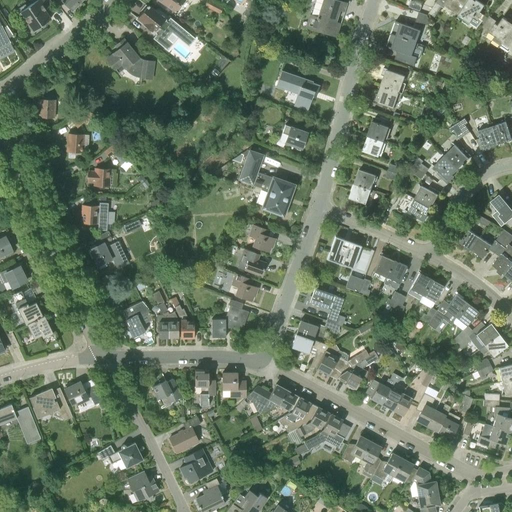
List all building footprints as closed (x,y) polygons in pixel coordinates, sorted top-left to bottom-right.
[(34,31),(51,19),(44,10),(52,5),(48,0),(35,0),(36,0),(20,11),(34,31)] [(80,2),(78,0),(60,0),(71,11),(76,6),(79,7),(81,5),(79,2),(80,2)] [(183,0),(157,0),(175,12),(183,0)] [(220,14),(223,7),(209,0),(207,0),(205,6),(220,14)] [(242,15),(250,17),(256,1),(254,0),(244,0),(244,2),(246,3),(242,15)] [(309,14),(305,27),(323,32),(335,36),(339,24),(335,22),(337,16),(339,9),(343,11),(345,3),(335,0),(315,0),(311,15),(309,14)] [(447,0),(445,5),(459,15),(468,0),(447,0)] [(468,0),(459,15),(464,18),(463,19),(469,23),(476,28),(481,20),(479,19),(482,14),(480,13),(485,5),(478,0),(468,0)] [(436,2),(429,13),(434,16),(441,5),(436,2)] [(169,41),(178,30),(148,5),(137,18),(157,35),(159,33),(169,41)] [(422,26),(429,24),(428,16),(419,12),(415,23),(422,26)] [(488,18),(482,27),(485,29),(485,30),(489,32),(495,36),(493,40),(501,45),(502,44),(511,28),(511,22),(508,20),(503,17),(499,23),(498,25),(488,18)] [(405,39),(416,43),(421,30),(395,21),(391,34),(405,39)] [(0,47),(10,42),(8,38),(7,36),(13,33),(7,26),(3,28),(0,22),(0,47)] [(184,27),(179,32),(191,43),(196,37),(184,27)] [(511,28),(502,44),(511,49),(505,59),(510,63),(511,61),(511,28)] [(416,43),(405,39),(391,34),(386,47),(398,51),(395,59),(414,66),(417,57),(412,55),(416,43)] [(119,49),(107,59),(118,73),(125,68),(126,70),(132,66),(140,70),(139,77),(142,77),(151,79),(154,62),(140,60),(124,39),(116,46),(119,49)] [(173,67),(167,62),(163,66),(169,72),(173,67)] [(381,85),(400,92),(406,76),(383,68),(381,76),(384,77),(381,85)] [(315,98),(319,85),(312,83),(313,81),(281,70),(275,86),(298,94),(293,105),(307,111),(312,97),(315,98)] [(441,86),(443,79),(438,77),(435,84),(441,86)] [(400,92),(381,85),(378,94),(374,93),(372,100),(394,108),(400,92)] [(54,118),(55,100),(40,99),(39,117),(54,118)] [(71,120),(77,128),(93,116),(86,108),(71,120)] [(465,118),(457,123),(465,136),(470,132),(465,125),(468,123),(465,118)] [(367,136),(384,141),(389,127),(372,121),(367,136)] [(506,122),(491,127),(498,145),(511,139),(511,129),(511,128),(508,129),(506,122)] [(465,136),(457,123),(449,128),(452,133),(454,131),(459,139),(465,136)] [(301,149),(307,132),(285,124),(282,133),(287,135),(284,142),(301,149)] [(498,145),(491,127),(478,131),(480,138),(477,139),(481,153),(485,151),(484,149),(498,145)] [(68,134),(67,152),(68,152),(68,158),(81,159),(81,152),(83,152),(84,134),(68,134)] [(384,141),(367,136),(368,136),(363,151),(379,156),(384,141)] [(128,158),(115,142),(103,152),(108,157),(113,154),(121,163),(128,158)] [(454,145),(444,155),(458,169),(471,156),(462,148),(460,150),(454,145)] [(263,155),(249,150),(247,156),(239,178),(252,183),(254,179),(270,185),(262,207),(283,215),(294,185),(273,177),(257,171),(263,155)] [(458,169),(444,155),(433,166),(439,172),(437,174),(447,184),(450,181),(448,179),(458,169)] [(413,165),(425,174),(429,169),(421,163),(423,161),(419,158),(413,165)] [(388,170),(400,174),(403,168),(390,164),(388,170)] [(425,174),(413,165),(408,173),(412,176),(414,173),(421,179),(425,174)] [(88,170),(87,182),(94,182),(94,186),(110,187),(111,169),(95,168),(95,171),(88,170)] [(354,184),(371,190),(376,175),(359,169),(354,184)] [(400,174),(388,170),(386,177),(398,181),(400,174)] [(145,179),(141,174),(137,178),(141,183),(145,179)] [(145,179),(141,183),(146,188),(150,185),(145,179)] [(371,190),(354,184),(349,198),(366,204),(371,190)] [(421,185),(414,199),(431,208),(440,192),(429,186),(428,189),(421,185)] [(401,198),(403,193),(395,188),(388,201),(394,204),(398,196),(401,198)] [(499,209),(493,215),(501,226),(506,222),(511,217),(511,209),(501,195),(493,202),(499,209)] [(431,208),(414,199),(407,212),(414,216),(412,218),(425,225),(426,222),(424,221),(431,208)] [(107,203),(98,203),(98,206),(82,205),(81,223),(97,224),(97,230),(105,231),(107,203)] [(488,228),(491,222),(479,215),(475,220),(488,228)] [(272,247),(275,239),(267,236),(269,230),(253,224),(251,230),(249,236),(256,238),(253,246),(269,252),(271,247),(272,247)] [(460,242),(472,250),(480,238),(469,230),(460,242)] [(480,238),(472,250),(484,258),(489,250),(494,253),(500,245),(510,234),(505,230),(495,241),(492,245),(480,238)] [(101,240),(109,237),(107,231),(98,235),(101,240)] [(500,257),(493,265),(504,274),(511,264),(511,250),(507,247),(511,240),(511,235),(510,234),(500,245),(494,253),(500,257)] [(350,275),(363,279),(366,273),(364,272),(357,269),(363,253),(359,251),(361,245),(335,236),(327,259),(342,264),(341,266),(352,270),(350,275)] [(0,239),(0,256),(4,254),(5,257),(14,253),(6,237),(0,239)] [(98,266),(112,259),(104,243),(90,250),(98,266)] [(261,276),(266,263),(258,260),(260,254),(245,249),(240,261),(247,263),(245,270),(261,276)] [(386,277),(394,260),(381,254),(373,271),(386,277)] [(386,277),(383,283),(387,285),(390,284),(392,280),(399,283),(407,266),(394,260),(386,277)] [(8,268),(1,272),(5,282),(8,281),(12,288),(27,280),(20,266),(10,271),(8,268)] [(422,296),(431,279),(419,272),(410,289),(422,296)] [(236,273),(229,293),(252,301),(253,296),(254,296),(257,288),(250,285),(252,279),(248,278),(243,276),(236,273)] [(364,279),(363,279),(350,275),(345,287),(359,292),(364,279)] [(364,279),(359,292),(368,295),(370,290),(367,289),(370,280),(364,278),(364,279)] [(443,286),(431,279),(422,296),(434,303),(443,286)] [(136,285),(138,290),(145,287),(143,282),(136,285)] [(330,301),(332,295),(314,288),(309,302),(307,301),(306,304),(319,309),(320,306),(337,312),(340,304),(330,301)] [(43,317),(43,316),(36,302),(28,306),(21,291),(11,295),(26,325),(27,324),(43,317)] [(153,294),(158,305),(162,314),(171,322),(168,322),(168,338),(178,337),(178,321),(177,321),(174,311),(169,314),(168,311),(167,312),(163,302),(164,302),(159,291),(153,294)] [(388,298),(385,303),(393,307),(400,294),(394,291),(390,299),(388,298)] [(400,294),(393,307),(402,311),(404,306),(401,305),(406,297),(400,294)] [(456,294),(448,304),(443,300),(436,310),(428,323),(435,328),(443,319),(450,325),(456,317),(467,303),(456,294)] [(179,305),(175,297),(171,299),(179,316),(180,321),(180,338),(194,337),(194,322),(186,322),(186,320),(186,318),(187,317),(183,309),(182,310),(179,304),(179,305)] [(212,319),(212,337),(225,337),(225,329),(225,326),(232,326),(234,326),(242,329),(249,312),(241,309),(243,303),(229,298),(227,304),(230,305),(225,319),(224,319),(212,319)] [(125,309),(122,310),(127,321),(125,322),(132,338),(134,337),(137,335),(145,331),(142,325),(152,320),(148,313),(150,312),(148,308),(142,301),(125,309)] [(467,326),(462,330),(452,340),(456,345),(467,334),(471,330),(467,325),(478,312),(467,303),(456,317),(467,326)] [(428,323),(436,310),(431,307),(426,315),(423,313),(420,317),(428,323)] [(157,314),(157,322),(159,322),(159,338),(168,338),(168,322),(171,322),(162,314),(157,314)] [(326,320),(340,325),(342,326),(345,317),(338,314),(337,317),(328,314),(326,320)] [(43,316),(43,317),(27,324),(34,339),(41,335),(43,338),(53,333),(44,316),(43,316)] [(300,320),(295,334),(313,340),(318,326),(300,320)] [(340,325),(326,320),(324,326),(333,329),(332,332),(337,334),(340,325)] [(472,330),(467,334),(469,336),(471,339),(470,340),(478,350),(479,349),(499,334),(495,329),(490,323),(489,324),(486,327),(476,334),(475,335),(473,332),(472,330)] [(295,334),(291,346),(308,353),(309,350),(317,352),(318,351),(323,354),(325,350),(331,346),(313,340),(295,334)] [(467,334),(456,345),(461,349),(471,339),(467,334)] [(483,355),(488,351),(493,357),(508,345),(499,334),(479,349),(483,355)] [(397,343),(395,346),(402,352),(403,351),(405,352),(407,350),(397,343)] [(323,354),(316,368),(334,378),(337,379),(341,373),(369,356),(368,354),(366,351),(362,353),(347,362),(344,364),(330,356),(332,353),(339,349),(336,344),(331,346),(325,350),(323,354)] [(316,368),(323,354),(318,351),(317,352),(310,365),(316,368)] [(341,373),(337,379),(345,384),(355,389),(362,376),(366,378),(369,372),(361,368),(378,358),(375,353),(369,356),(341,373)] [(473,363),(477,371),(490,365),(487,359),(479,363),(477,360),(473,363)] [(511,363),(498,367),(502,381),(511,378),(511,363)] [(490,365),(477,371),(481,380),(486,377),(485,374),(493,370),(490,365)] [(426,387),(434,373),(428,369),(421,384),(426,387)] [(204,370),(195,370),(195,386),(202,386),(202,391),(201,391),(201,394),(200,394),(200,405),(209,405),(209,394),(215,394),(214,381),(208,381),(208,370),(204,370)] [(237,373),(222,373),(222,389),(230,389),(230,397),(246,397),(245,384),(246,381),(237,381),(237,373)] [(372,379),(365,392),(371,396),(370,398),(382,404),(392,386),(395,383),(402,378),(393,373),(390,379),(388,378),(384,385),(372,379)] [(511,378),(502,381),(505,395),(511,393),(511,378)] [(182,397),(173,379),(166,382),(166,380),(152,386),(159,399),(161,398),(163,402),(167,400),(169,403),(182,397)] [(65,388),(64,388),(72,404),(77,402),(78,404),(86,400),(89,407),(95,404),(98,403),(101,410),(106,407),(103,400),(95,385),(84,390),(82,384),(80,381),(75,383),(71,385),(65,386),(65,388)] [(395,383),(392,386),(382,404),(392,409),(401,392),(405,388),(395,383)] [(257,386),(246,397),(249,400),(251,398),(259,415),(279,405),(287,390),(276,384),(270,394),(263,390),(257,386)] [(453,384),(449,389),(453,392),(457,387),(453,384)] [(55,401),(53,398),(55,397),(52,388),(29,397),(37,415),(46,412),(52,415),(53,411),(59,409),(64,420),(72,417),(64,397),(55,401)] [(287,390),(279,405),(289,410),(297,396),(292,393),(291,391),(289,390),(288,390),(287,390)] [(460,392),(463,394),(471,399),(469,390),(460,392)] [(401,392),(392,409),(403,415),(412,398),(401,392)] [(416,420),(427,425),(434,410),(429,408),(434,398),(423,393),(415,409),(420,412),(416,420)] [(456,395),(452,393),(451,395),(450,395),(447,400),(452,403),(456,395)] [(471,399),(463,394),(461,399),(464,401),(460,410),(467,412),(471,399)] [(309,422),(317,407),(309,402),(308,401),(305,399),(304,399),(299,397),(291,412),(278,420),(286,424),(289,432),(296,429),(309,422)] [(0,424),(16,418),(20,416),(29,438),(39,434),(28,407),(14,412),(11,404),(0,408),(0,424)] [(434,410),(427,425),(437,431),(447,412),(450,407),(445,404),(440,413),(434,410)] [(509,407),(498,406),(496,406),(496,413),(497,414),(493,426),(510,432),(511,425),(511,418),(508,418),(509,407)] [(320,428),(329,413),(317,407),(309,422),(296,429),(300,436),(312,430),(315,425),(320,428)] [(212,409),(206,412),(209,417),(215,415),(212,409)] [(447,412),(437,431),(451,438),(458,425),(456,424),(459,418),(447,412)] [(338,448),(344,438),(335,433),(342,420),(331,413),(322,429),(317,435),(304,441),(305,444),(308,449),(325,440),(338,447),(338,448)] [(176,452),(198,442),(191,428),(200,423),(197,417),(183,423),(186,430),(169,438),(176,452)] [(468,435),(474,421),(468,419),(462,433),(468,435)] [(259,422),(252,425),(255,431),(261,428),(259,422)] [(510,432),(493,426),(489,439),(479,435),(477,442),(498,449),(501,443),(506,445),(510,432)] [(361,459),(371,441),(360,435),(354,447),(348,444),(341,457),(351,462),(355,456),(361,459)] [(373,474),(380,461),(375,458),(381,447),(371,441),(361,459),(367,462),(363,469),(373,474)] [(110,445),(98,452),(102,459),(108,456),(111,464),(121,459),(126,468),(143,460),(135,442),(131,444),(127,446),(126,446),(126,445),(125,445),(125,444),(124,444),(123,444),(122,445),(121,446),(121,447),(121,448),(121,449),(117,451),(118,451),(115,452),(110,445)] [(237,443),(229,448),(234,456),(242,451),(237,443)] [(308,449),(305,444),(294,449),(297,455),(308,449)] [(189,482),(206,474),(202,465),(208,462),(201,449),(188,455),(192,462),(180,468),(184,478),(186,477),(189,482)] [(380,461),(373,474),(383,480),(389,483),(393,476),(403,458),(392,453),(386,464),(380,461)] [(286,470),(300,463),(297,457),(283,464),(286,470)] [(412,480),(411,480),(412,479),(407,476),(413,464),(403,458),(393,476),(409,485),(412,480)] [(418,496),(438,493),(436,481),(430,482),(429,472),(419,467),(412,479),(411,480),(412,480),(415,482),(418,496)] [(147,477),(144,470),(126,479),(137,501),(146,497),(147,500),(153,500),(153,494),(159,491),(151,475),(147,477)] [(245,473),(241,479),(245,482),(250,476),(245,473)] [(208,511),(210,511),(216,509),(215,508),(225,503),(222,497),(223,497),(217,485),(208,489),(210,492),(196,499),(199,505),(198,506),(201,511),(207,511),(208,511)] [(257,496),(249,490),(244,497),(239,493),(232,504),(241,510),(240,511),(257,511),(267,498),(259,492),(257,496)] [(344,490),(339,497),(343,500),(348,493),(344,490)] [(435,511),(434,505),(440,505),(438,493),(418,496),(420,511),(435,511)] [(325,510),(330,503),(324,499),(319,506),(325,510)] [(498,511),(499,510),(502,509),(505,506),(501,503),(492,504),(492,502),(485,503),(485,505),(478,506),(479,511),(498,511)]
